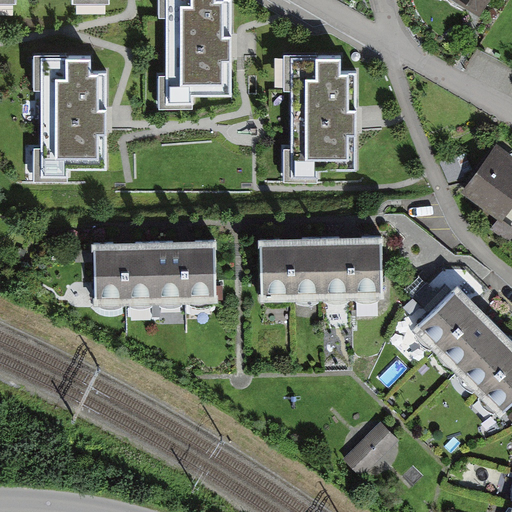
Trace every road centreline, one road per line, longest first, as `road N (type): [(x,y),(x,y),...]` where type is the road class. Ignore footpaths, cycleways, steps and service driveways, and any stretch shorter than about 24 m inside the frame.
road 1 (residential): [(511,277),(455,221),(393,69),(396,45)]
road 2 (unclassified): [(396,45),(511,111)]
